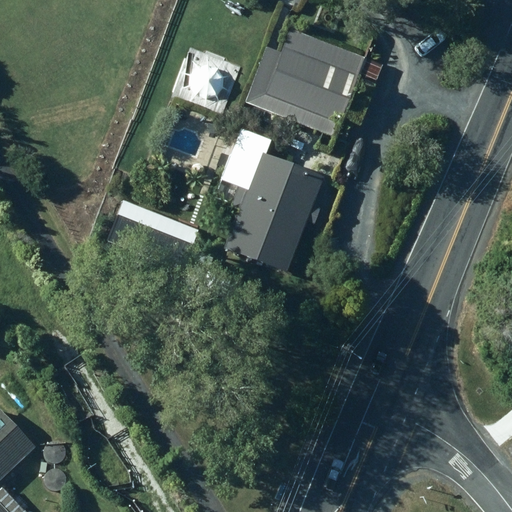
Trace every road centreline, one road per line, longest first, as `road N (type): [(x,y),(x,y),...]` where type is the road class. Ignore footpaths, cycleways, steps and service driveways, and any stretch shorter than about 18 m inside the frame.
road 1 (secondary): [(511,88),(386,409)]
road 2 (unclassified): [(386,409),(457,450),(511,509)]
